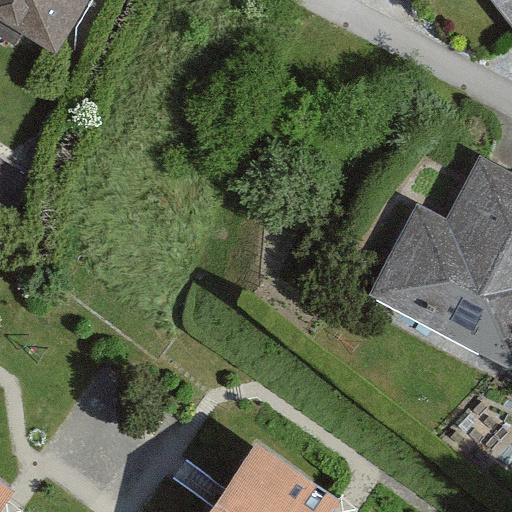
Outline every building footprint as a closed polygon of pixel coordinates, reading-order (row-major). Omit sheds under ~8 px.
[(94,0),(0,0),(0,25),(60,60),(94,0)] [(511,0),(486,0),(511,33),(511,0)] [(511,176),(483,163),(455,223),(424,208),(378,305),(511,368),(511,176)] [(340,511),(345,505),(260,445),(212,511),(340,511)] [(0,511),(2,511),(16,491),(0,479),(0,511)]
